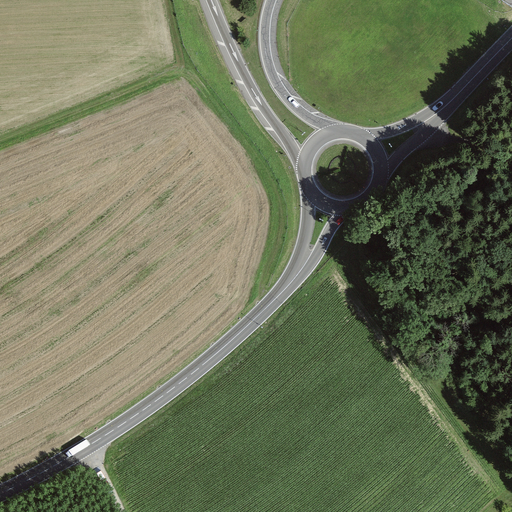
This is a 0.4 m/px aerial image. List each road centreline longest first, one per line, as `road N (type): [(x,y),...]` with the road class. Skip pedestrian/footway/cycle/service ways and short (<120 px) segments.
road 1 (track): [(262,312),(281,209),(259,157),(199,78),(175,72),(0,141)]
road 2 (secondary): [(0,494),(154,402),(292,282)]
road 3 (motorway): [(210,0),(258,102),(305,167)]
road 4 (motorway): [(342,131),(306,115),(279,86),(266,37),(273,0)]
